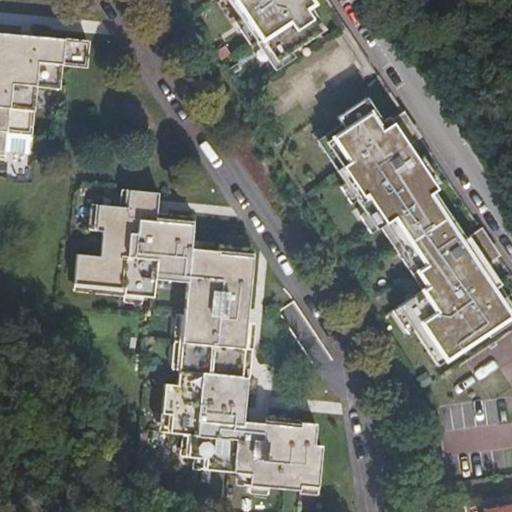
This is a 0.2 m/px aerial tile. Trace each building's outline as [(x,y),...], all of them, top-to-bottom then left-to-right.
[(226,0),(250,35),(255,32),(270,54),(319,22),(303,0),(226,0)] [(85,36),(0,27),(0,153),(4,154),(7,132),(29,134),(35,86),(58,88),(61,64),(82,66),(85,36)] [(383,114),(381,111),(375,115),(359,91),(330,111),(338,123),(318,135),(334,160),(329,164),(368,223),(377,217),(419,281),(390,301),(428,360),(502,311),(485,286),(493,280),(480,260),(462,233),(459,235),(428,189),(431,186),(395,132),(383,114)] [(407,124),(395,107),(383,114),(395,132),(407,124)] [(75,255),(71,284),(118,289),(117,293),(152,297),(154,282),(182,284),(171,383),(161,383),(158,413),(166,414),(165,430),(185,431),(183,452),(203,454),(202,465),(244,469),(244,481),(296,486),(296,481),(314,482),(318,442),(313,441),(315,419),(292,416),(292,420),(241,415),(245,373),(237,373),(250,256),(214,252),(214,247),(188,244),(189,225),(153,222),(156,192),(124,189),(122,207),(95,205),(92,233),(96,234),(94,257),(75,255)] [(490,253),(473,227),(462,233),(480,260),(490,253)] [(511,511),(511,502),(475,509),(475,511),(511,511)]
